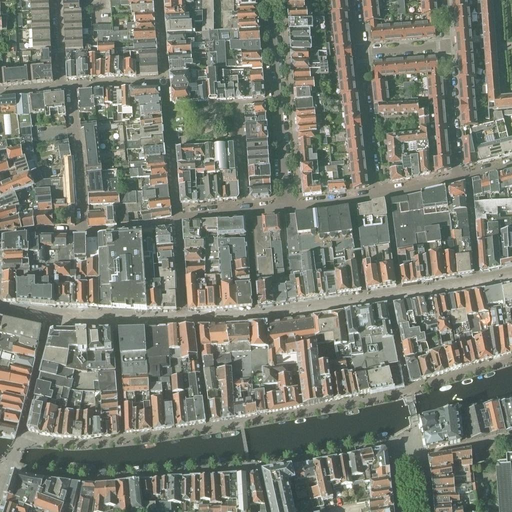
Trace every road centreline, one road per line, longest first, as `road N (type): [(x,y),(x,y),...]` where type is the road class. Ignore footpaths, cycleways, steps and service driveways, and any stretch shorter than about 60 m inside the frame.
road 1 (residential): [(407,391),(123,441),(60,444),(22,436),(9,461),(7,467),(44,475),(131,476),(258,467),(389,441)]
road 2 (residential): [(85,232),(70,86)]
road 3 (residential): [(362,52),(377,195)]
road 4 (residential): [(457,176),(448,46)]
